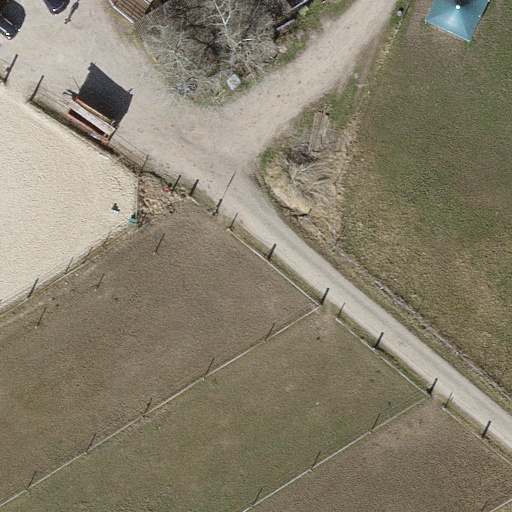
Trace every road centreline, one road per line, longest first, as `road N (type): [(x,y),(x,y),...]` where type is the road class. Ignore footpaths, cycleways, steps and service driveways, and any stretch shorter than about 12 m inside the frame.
road 1 (track): [(511,445),(240,196)]
road 2 (track): [(240,196),(0,62)]
road 3 (track): [(372,0),(240,196)]
